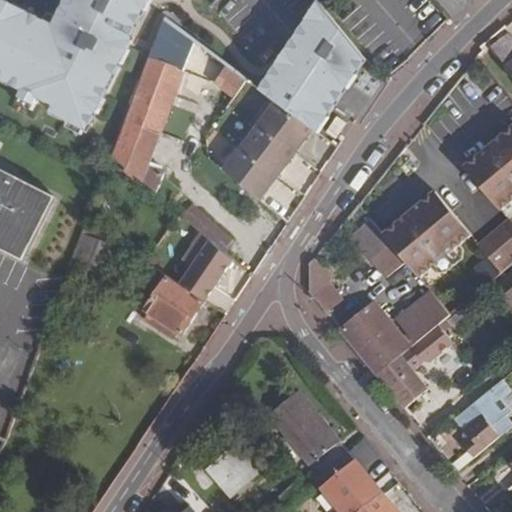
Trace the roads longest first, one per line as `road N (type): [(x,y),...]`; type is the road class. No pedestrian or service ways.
road 1 (residential): [(268,291),(386,122),(511,0)]
road 2 (residential): [(445,511),(268,291)]
road 3 (residential): [(121,511),(268,291)]
road 4 (unknown): [(279,0),(386,122)]
